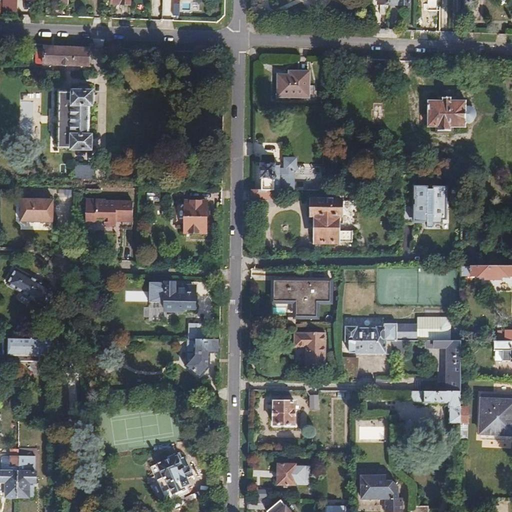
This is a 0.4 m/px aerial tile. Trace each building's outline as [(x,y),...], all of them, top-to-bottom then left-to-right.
[(4,0),(4,12),(18,13),(19,0),(4,0)] [(87,63),(88,49),(44,47),(43,61),(87,63)] [(277,75),(276,97),(308,98),(309,72),(289,71),(289,75),(285,75),(277,75)] [(431,89),(430,116),(441,116),(441,120),(458,121),(458,117),(471,117),(471,112),(473,112),(475,111),(477,110),(478,109),(479,107),(479,105),(479,102),(478,101),(477,99),(476,97),(474,97),(472,96),(472,91),(459,90),(459,88),(442,87),(442,90),(431,89)] [(89,90),(68,89),(67,91),(56,91),(53,146),(65,146),(65,148),(91,149),(92,132),(86,132),(87,106),(92,107),(93,90),(89,90)] [(324,122),(324,107),(315,107),(315,122),(324,122)] [(296,150),(284,150),(284,161),(279,161),(279,158),(274,158),(274,157),(272,157),(272,155),(264,155),(264,156),(261,156),(261,181),(274,182),(293,182),(293,162),(296,162),(296,150)] [(76,166),(76,177),(97,178),(97,166),(76,166)] [(253,181),(251,181),(251,193),(274,194),(274,182),(261,181),(253,181)] [(450,222),(450,187),(420,187),(418,223),(450,222)] [(309,190),(308,207),(312,208),(311,234),(347,236),(347,224),(337,223),(338,209),(340,209),(341,191),(309,190)] [(34,202),(20,202),(20,222),(53,223),(53,213),(51,213),(51,209),(53,209),(53,200),(34,200),(34,202)] [(132,229),(132,222),(132,203),(120,203),(120,204),(116,204),(115,203),(105,202),(105,201),(86,201),(86,222),(97,222),(97,220),(105,220),(105,225),(115,226),(115,219),(120,219),(120,222),(120,229),(132,229)] [(185,203),(184,233),(205,234),(206,204),(185,203)] [(465,257),(465,264),(473,265),(473,257),(465,257)] [(511,265),(473,265),(473,277),(511,278),(511,265)] [(15,271),(6,287),(37,303),(46,288),(15,271)] [(163,293),(158,293),(155,293),(155,312),(182,313),(182,310),(194,310),(195,293),(189,293),(189,288),(176,287),(176,283),(164,283),(164,285),(163,293)] [(332,283),(275,283),(275,298),(300,298),(300,319),(316,319),(316,301),(331,301),(332,283)] [(126,301),(147,302),(147,292),(126,291),(126,301)] [(417,340),(417,326),(416,326),(413,324),(409,324),(406,326),(400,326),(400,340),(407,340),(417,340)] [(400,325),(385,325),(385,329),(377,329),(377,331),(356,331),(356,329),(346,329),(346,340),(349,340),(349,356),(385,357),(385,340),(393,340),(400,340),(400,326),(400,325)] [(497,337),(497,341),(511,341),(511,328),(509,329),(508,338),(497,337)] [(305,334),(293,334),(293,348),(306,348),(306,367),(325,367),(325,334),(305,333),(305,334)] [(48,338),(0,337),(0,345),(6,346),(6,353),(48,354),(48,338)] [(57,339),(57,352),(74,352),(74,340),(57,339)] [(185,363),(184,365),(199,377),(208,366),(208,352),(218,352),(219,339),(187,339),(186,351),(193,351),(193,354),(185,363)] [(385,340),(385,357),(393,357),(393,349),(393,340),(385,340)] [(400,340),(393,340),(393,349),(407,349),(407,340),(400,340)] [(446,349),(445,392),(462,392),(463,341),(425,340),(425,346),(434,346),(434,348),(446,349)] [(511,341),(497,341),(497,351),(511,351),(511,357),(511,362),(511,361),(511,341)] [(377,379),(392,380),(393,367),(377,366),(377,379)] [(445,392),(411,392),(411,399),(415,403),(452,404),(451,425),(461,425),(462,407),(462,392),(445,392)] [(511,396),(487,396),(487,434),(489,435),(489,441),(511,441),(511,396)] [(273,401),(272,426),(295,426),(295,401),(273,401)] [(206,405),(196,405),(196,430),(207,431),(207,405),(206,405)] [(0,456),(0,496),(17,497),(17,472),(17,466),(18,455),(18,446),(9,446),(9,454),(1,454),(0,456)] [(18,455),(17,466),(26,466),(26,455),(18,455)] [(169,457),(156,462),(160,473),(164,472),(172,493),(183,489),(182,486),(188,484),(186,477),(188,476),(183,464),(180,466),(177,458),(171,460),(169,457)] [(277,464),(276,484),(296,485),(297,465),(277,464)] [(17,472),(17,497),(34,497),(34,481),(35,481),(36,472),(26,472),(17,472)] [(361,477),(361,500),(391,501),(390,511),(406,511),(407,500),(403,500),(403,488),(398,484),(391,484),(391,478),(361,477)] [(267,498),(246,498),(246,509),(263,509),(263,502),(267,503),(267,498)] [(289,511),(282,502),(269,511),(289,511)]
